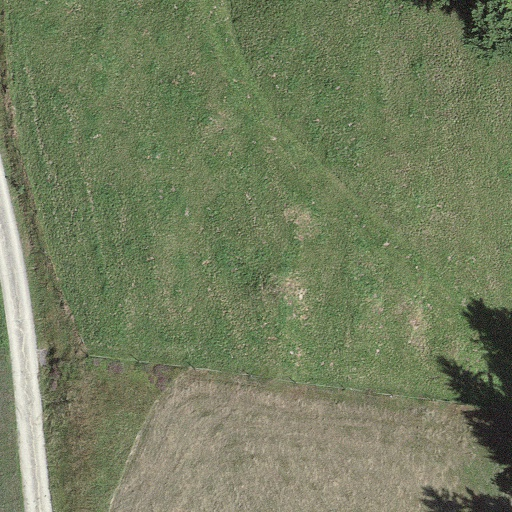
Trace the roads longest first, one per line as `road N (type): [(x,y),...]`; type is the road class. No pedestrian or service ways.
road 1 (track): [(215,0),(218,29),(251,100),(312,176),(450,300),(511,343)]
road 2 (track): [(40,511),(0,212)]
